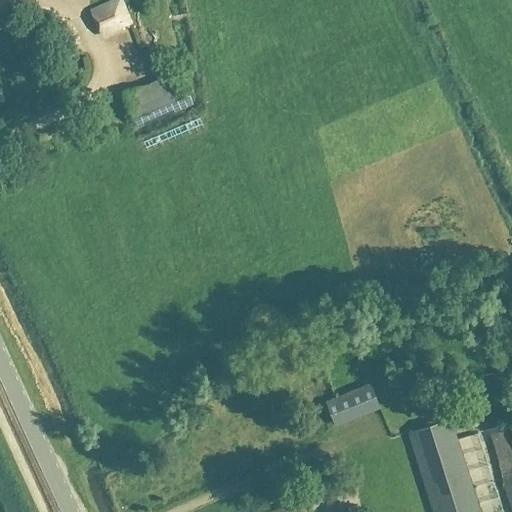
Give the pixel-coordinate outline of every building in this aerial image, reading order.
[(116,0),(88,13),(99,39),(129,26),(117,0),(116,0)] [(132,119),(173,103),(163,78),(122,95),(132,119)] [(319,401),(331,428),(378,409),(367,381),(319,401)] [(432,511),(478,511),(449,420),(407,434),(432,511)] [(511,511),(511,427),(486,435),(508,511),(511,511)] [(303,511),(299,501),(274,511),(303,511)]
